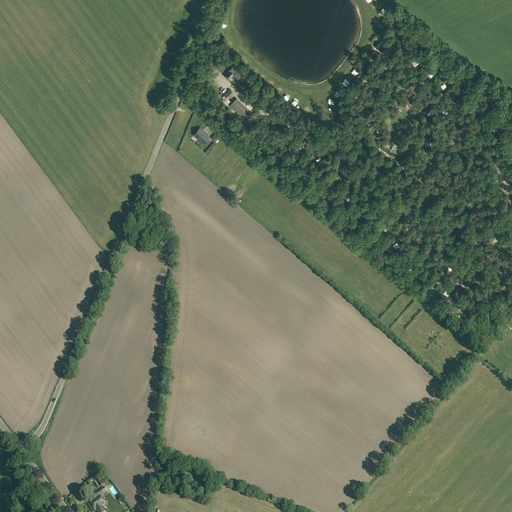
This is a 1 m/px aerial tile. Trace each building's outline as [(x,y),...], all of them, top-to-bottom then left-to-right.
[(225,76),(229,80),(233,75),(237,79),(242,73),(234,65),(228,71),(229,71),(225,75),(225,76)] [(224,95),(228,99),(234,93),(230,89),(224,95)] [(229,105),(233,109),(240,102),(236,99),(236,98),(229,105)] [(333,100),(329,104),(334,109),(338,105),(333,100)] [(200,128),(194,135),(204,143),(210,136),(200,128)] [(220,136),(216,133),(211,138),(215,141),(220,136)] [(400,155),(402,152),(392,147),(393,147),(391,150),(390,150),(400,156),(400,155)] [(431,288),(423,298),(423,297),(426,300),(425,300),(434,291),(434,290),(434,291),(431,288)] [(169,484),(175,486),(183,468),(178,465),(169,484)] [(79,491),(82,496),(92,489),(88,484),(79,491)] [(96,510),(97,511),(104,511),(105,511),(102,506),(105,504),(100,496),(104,493),(101,488),(92,494),(95,498),(92,500),(92,499),(89,501),(95,510),(96,510)]
